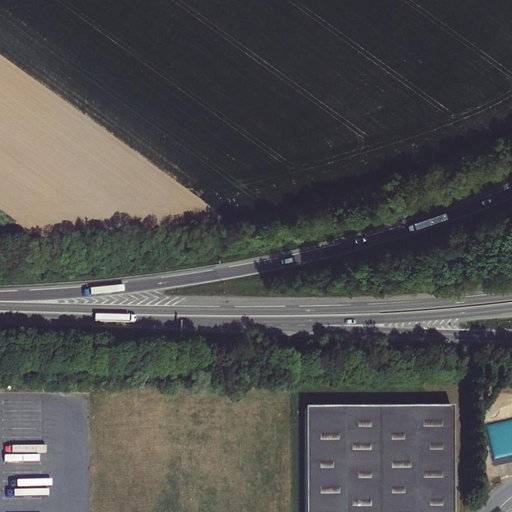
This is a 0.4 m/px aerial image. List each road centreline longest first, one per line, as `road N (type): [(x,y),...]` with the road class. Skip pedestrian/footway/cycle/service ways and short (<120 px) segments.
road 1 (motorway): [(511,193),(308,257),(123,288),(0,298)]
road 2 (motorway): [(511,297),(249,311),(0,303)]
road 3 (motorway): [(195,321),(511,336)]
road 4 (motorway): [(195,321),(511,307)]
road 5 (motorway): [(0,316),(195,321)]
road 6 (unknown): [(0,508),(66,505),(66,395)]
